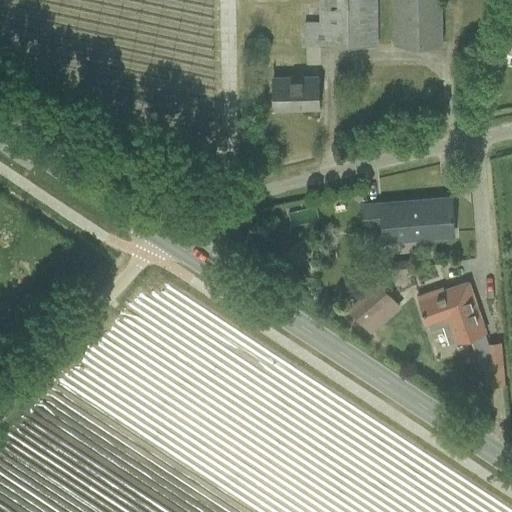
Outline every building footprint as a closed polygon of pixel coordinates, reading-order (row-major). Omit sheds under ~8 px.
[(377,45),(376,24),(378,24),(377,0),(317,0),(318,21),(304,22),(304,47),(320,46),(377,45)] [(442,44),(441,22),(440,0),(392,0),(393,23),(393,45),(442,44)] [(317,77),(297,77),(297,76),(273,76),(273,88),(273,108),(317,107),(317,77)] [(363,203),(364,223),(363,222),(364,228),(383,226),(384,242),(454,236),(450,196),(381,203),(381,201),(363,203)] [(377,280),(347,307),(359,321),(389,293),(377,280)] [(488,343),(484,331),(468,281),(443,290),(442,287),(418,295),(423,309),(421,310),(422,313),(424,312),(430,330),(442,325),(448,343),(469,336),(474,350),(473,350),(475,369),(483,368),(485,388),(501,386),(498,342),(488,343)]
